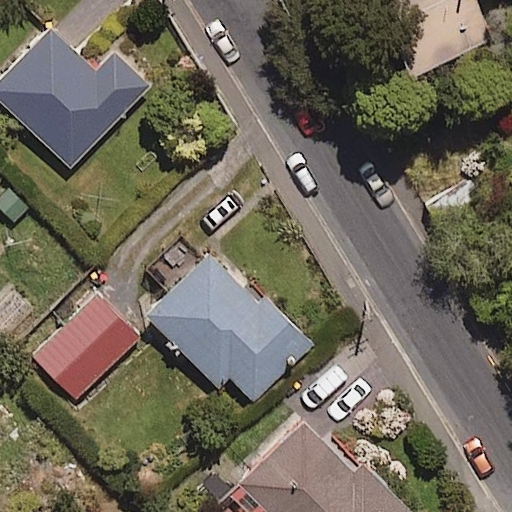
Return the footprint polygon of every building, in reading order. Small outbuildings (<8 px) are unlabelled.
[(386,0),(416,65),(486,33),(470,0),(386,0)] [(94,71),(47,26),(0,74),(0,99),(70,167),(152,82),(116,48),(94,71)] [(204,254),(145,316),(220,388),(228,380),(251,401),(308,342),(262,297),(256,304),(204,254)] [(139,337),(97,294),(31,357),(83,411),(131,365),(121,354),(139,337)] [(249,492),(239,502),(248,511),(406,511),(361,465),(351,474),(302,423),(240,483),(249,492)]
